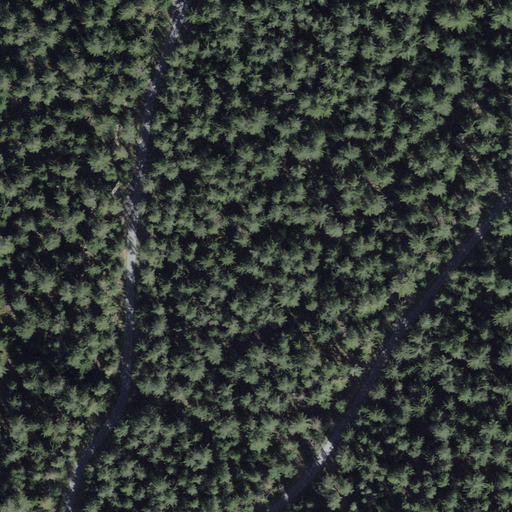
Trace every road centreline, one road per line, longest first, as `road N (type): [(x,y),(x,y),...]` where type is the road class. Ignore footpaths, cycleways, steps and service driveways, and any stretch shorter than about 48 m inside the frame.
road 1 (unclassified): [(70,511),(81,461),(103,436),(125,381),(139,183),(161,72),(190,0)]
road 2 (unclassified): [(511,192),(377,363),(324,456),(272,511)]
